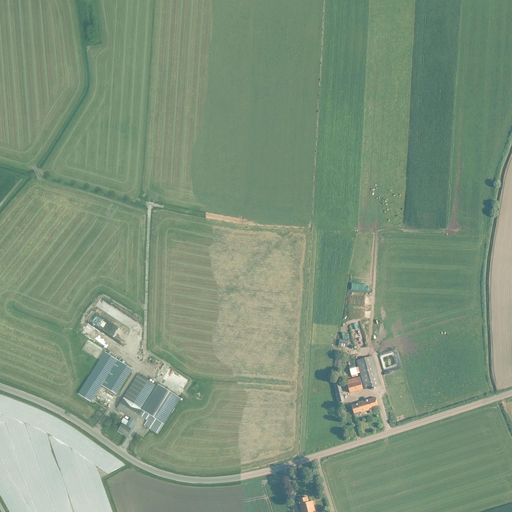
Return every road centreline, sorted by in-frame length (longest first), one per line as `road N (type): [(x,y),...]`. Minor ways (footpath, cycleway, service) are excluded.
road 1 (tertiary): [(315,456),(227,479),(172,477),(0,388)]
road 2 (tertiary): [(315,456),(511,393)]
